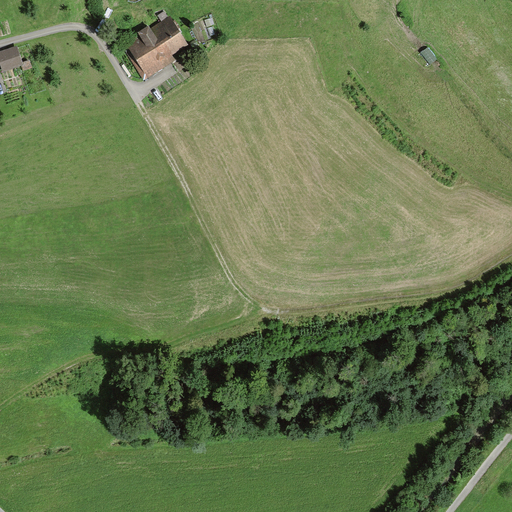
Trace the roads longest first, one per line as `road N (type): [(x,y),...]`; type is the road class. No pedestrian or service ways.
road 1 (track): [(248,296),(285,307),(425,295),(467,284),(511,256)]
road 2 (track): [(142,107),(248,296)]
road 3 (track): [(142,107),(105,46),(82,27),(0,43)]
